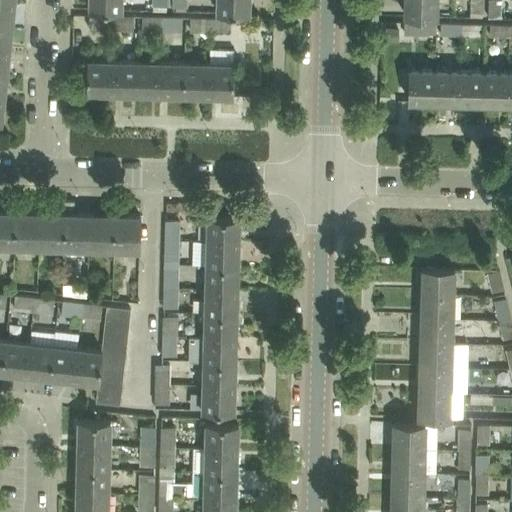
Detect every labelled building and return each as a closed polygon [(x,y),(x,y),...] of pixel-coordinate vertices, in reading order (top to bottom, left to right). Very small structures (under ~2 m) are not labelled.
[(0,0),(0,23),(13,25),(15,1),(0,0)] [(122,0),(90,0),(90,8),(122,9),(122,0)] [(249,0),(217,0),(217,12),(249,13),(249,0)] [(436,0),(406,0),(406,15),(437,16),(436,0)] [(483,0),(471,0),(471,10),(484,10),(483,0)] [(489,0),(489,17),(501,17),(501,0),(489,0)] [(90,28),(113,29),(113,14),(90,13),(90,28)] [(113,14),(113,29),(134,29),(135,15),(113,14)] [(143,29),(161,30),(162,15),(144,15),(143,29)] [(161,30),(183,30),(184,16),(162,15),(161,30)] [(190,30),(209,31),(210,16),(190,16),(190,30)] [(210,16),(209,31),(229,32),(230,17),(210,16)] [(405,21),(405,33),(429,34),(429,33),(436,33),(436,22),(429,22),(405,21)] [(441,34),(460,35),(460,22),(442,21),(441,34)] [(460,22),(460,35),(481,35),(482,22),(460,22)] [(491,35),(509,36),(509,23),(491,22),(491,35)] [(0,23),(0,48),(10,49),(13,25),(0,23)] [(386,26),(385,41),(399,42),(399,26),(386,26)] [(0,48),(0,72),(7,73),(10,49),(0,48)] [(87,90),(112,91),(112,59),(88,58),(88,63),(87,74),(87,90)] [(112,91),(136,91),(136,59),(112,59),(112,91)] [(136,91),(160,92),(161,60),(136,59),(136,91)] [(160,92),(184,93),(185,60),(161,60),(160,92)] [(184,93),(208,93),(209,61),(185,60),(184,93)] [(209,61),(208,93),(233,94),(233,61),(209,61)] [(74,62),(74,74),(87,74),(88,63),(74,62)] [(408,99),(436,100),(437,69),(409,69),(408,99)] [(436,100),(463,101),(464,70),(437,69),(436,100)] [(463,101),(491,102),(492,71),(464,70),(463,101)] [(491,102),(511,102),(511,71),(492,71),(491,102)] [(0,244),(15,245),(16,198),(7,198),(6,210),(0,209),(0,244)] [(15,245),(40,245),(41,211),(25,210),(26,198),(16,198),(15,245)] [(40,245),(64,246),(66,199),(57,199),(57,211),(41,211),(40,245)] [(64,246),(89,247),(90,212),(74,212),(75,200),(66,199),(64,246)] [(89,247),(113,248),(115,201),(106,200),(105,212),(90,212),(89,247)] [(115,201),(113,248),(139,248),(140,213),(123,213),(124,201),(115,201)] [(208,215),(207,239),(240,240),(240,216),(208,215)] [(167,219),(166,238),(180,239),(180,219),(167,219)] [(180,239),(166,238),(165,258),(179,258),(180,239)] [(193,239),(192,263),(206,264),(239,264),(240,240),(207,239),(193,239)] [(424,266),(424,268),(425,268),(424,291),(454,293),(455,287),(455,267),(461,268),(461,257),(461,254),(435,253),(435,267),(424,266)] [(206,264),(206,287),(238,288),(239,264),(206,264)] [(165,267),(165,286),(178,286),(179,268),(165,267)] [(504,288),(499,268),(487,271),(492,290),(504,288)] [(77,284),(76,294),(86,295),(87,285),(77,284)] [(178,286),(165,286),(164,306),(178,307),(178,286)] [(206,287),(205,312),(238,313),(238,288),(206,287)] [(0,290),(0,306),(6,307),(8,292),(0,290)] [(424,291),(423,316),(453,317),(454,293),(424,291)] [(16,292),(14,308),(34,310),(36,295),(16,292)] [(36,295),(34,310),(53,312),(55,297),(36,295)] [(494,299),(499,319),(510,316),(506,296),(494,299)] [(64,298),(62,313),(82,315),(84,300),(64,298)] [(84,300),(82,315),(101,318),(103,302),(84,300)] [(107,305),(106,317),(130,320),(131,308),(111,306),(107,305)] [(205,312),(204,335),(237,336),(238,313),(205,312)] [(164,316),(163,334),(177,334),(177,316),(164,316)] [(423,316),(422,340),(453,342),(453,317),(423,316)] [(511,322),(510,316),(499,319),(503,337),(511,335),(511,322)] [(106,317),(104,329),(128,332),(130,320),(106,317)] [(31,341),(27,373),(50,376),(54,343),(55,330),(32,327),(31,341)] [(104,329),(103,341),(127,343),(128,332),(104,329)] [(80,333),(55,330),(54,343),(79,346),(80,333)] [(177,334),(163,334),(163,355),(176,355),(177,334)] [(204,335),(204,359),(236,360),(237,336),(204,335)] [(3,371),(27,373),(31,341),(6,338),(3,371)] [(422,340),(421,365),(452,366),(453,342),(422,340)] [(102,349),(102,353),(126,355),(127,343),(103,341),(102,349)] [(50,376),(75,379),(79,346),(54,343),(50,376)] [(100,365),(101,353),(102,349),(79,346),(75,379),(98,381),(99,376),(100,365)] [(102,353),(100,365),(124,367),(126,355),(102,353)] [(204,359),(203,383),(235,384),(236,360),(204,359)] [(156,364),(155,382),(169,382),(169,364),(156,364)] [(100,365),(99,376),(123,379),(124,367),(100,365)] [(421,365),(420,389),(451,391),(452,366),(421,365)] [(98,381),(97,388),(122,391),(123,379),(99,376),(98,381)] [(169,382),(155,382),(155,402),(168,403),(169,382)] [(235,384),(203,383),(202,408),(235,409),(235,384)] [(97,388),(96,400),(120,403),(122,391),(97,388)] [(451,391),(420,389),(419,410),(418,410),(418,415),(450,416),(451,391)] [(511,394),(493,394),(493,403),(511,403),(511,394)] [(79,418),(78,443),(110,444),(111,419),(79,418)] [(394,420),(394,446),(425,447),(426,421),(394,420)] [(206,421),(206,446),(238,446),(238,422),(206,421)] [(477,423),(477,443),(490,443),(490,423),(477,423)] [(141,425),(140,444),(155,445),(156,425),(141,425)] [(162,425),(161,444),(176,445),(176,426),(162,425)] [(460,427),(459,448),(471,448),(471,428),(460,427)] [(78,443),(77,467),(110,468),(110,444),(78,443)] [(155,445),(140,444),(140,465),(155,465),(155,445)] [(161,444),(161,465),(175,465),(176,445),(161,444)] [(206,446),(205,470),(237,471),(238,446),(206,446)] [(394,446),(393,470),(425,471),(425,447),(394,446)] [(459,448),(459,468),(470,468),(471,448),(459,448)] [(477,453),(476,473),(489,473),(489,453),(477,453)] [(77,467),(77,492),(109,492),(110,468),(77,467)] [(205,470),(204,494),(236,495),(237,471),(205,470)] [(393,470),(393,495),(424,496),(425,471),(393,470)] [(140,473),(140,493),(154,494),(155,473),(140,473)] [(476,473),(475,493),(488,493),(489,473),(476,473)] [(161,474),(160,493),(174,493),(175,474),(161,474)] [(458,477),(458,497),(469,497),(470,477),(458,477)] [(77,492),(76,511),(108,511),(109,492),(77,492)] [(140,493),(139,511),(153,511),(154,494),(140,493)] [(160,493),(159,511),(173,511),(174,493),(160,493)] [(204,494),(203,511),(235,511),(236,495),(204,494)] [(393,495),(392,511),(423,511),(424,496),(393,495)] [(458,497),(457,511),(468,511),(469,497),(458,497)] [(475,502),(474,511),(487,511),(488,502),(475,502)]
